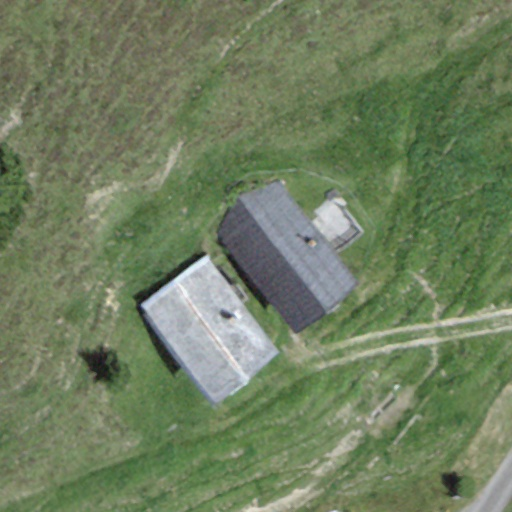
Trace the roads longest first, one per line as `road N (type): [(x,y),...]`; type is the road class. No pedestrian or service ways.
road 1 (track): [(511,40),(448,95),(408,249),(315,350),(329,371),(511,327)]
road 2 (track): [(15,511),(143,471),(329,371)]
